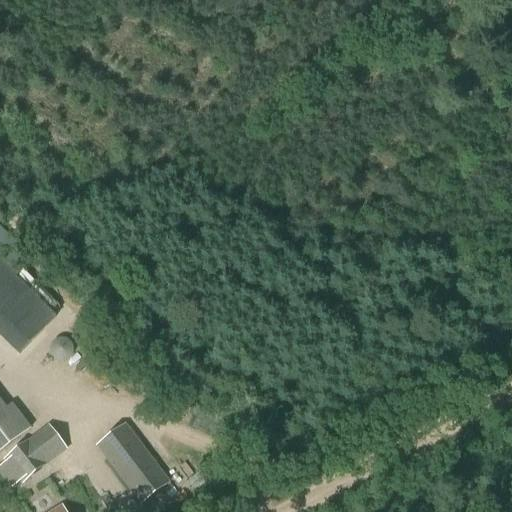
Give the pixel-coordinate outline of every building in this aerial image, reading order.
[(37,305),(1,343),(28,369),(65,331),(37,305)] [(74,353),(89,367),(100,356),(86,341),(74,353)] [(0,452),(25,434),(0,400),(0,452)] [(125,425),(95,448),(140,507),(171,484),(125,425)] [(2,461),(21,486),(64,454),(45,430),(2,461)]
